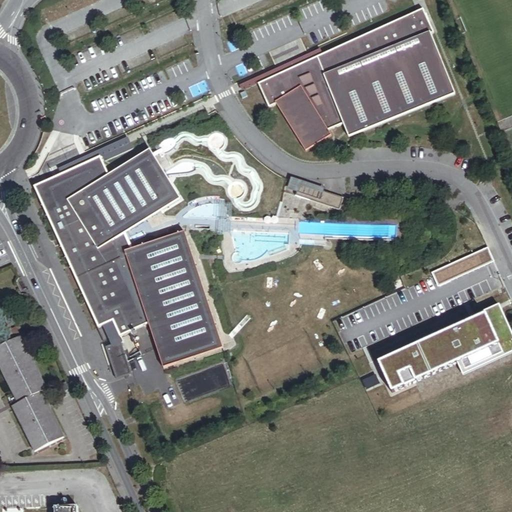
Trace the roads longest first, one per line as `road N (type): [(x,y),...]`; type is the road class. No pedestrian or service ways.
road 1 (unclassified): [(201,0),(224,97),(239,127),(279,166),(317,174),(416,169),(455,181),(483,214),(511,276)]
road 2 (tertiary): [(88,389),(7,218)]
road 3 (tertiary): [(154,511),(109,413),(88,389)]
road 4 (tertiary): [(88,389),(139,511)]
